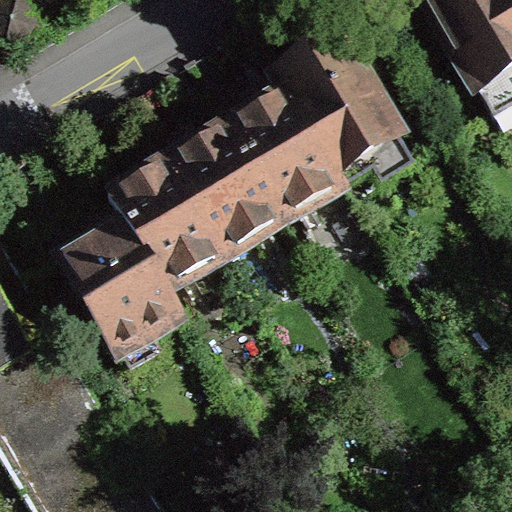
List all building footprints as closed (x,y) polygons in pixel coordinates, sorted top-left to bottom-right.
[(22,0),(11,0),(0,6),(0,40),(6,50),(40,31),(22,0)] [(511,7),(508,0),(413,0),(379,20),(413,77),(451,54),(458,65),(466,74),(495,121),(511,111),(511,7)] [(271,66),(279,80),(344,190),(373,173),(381,188),(414,168),(386,120),(382,107),(375,96),(366,87),(341,43),(337,39),(333,36),(327,34),(322,33),(316,35),(312,37),(308,41),(305,46),(287,56),(271,66)] [(237,125),(228,130),(284,225),(344,190),(279,80),(248,98),(257,113),(237,125)] [(191,132),(160,150),(225,260),(284,225),(228,130),(213,139),(199,147),(191,132)] [(116,211),(166,295),(167,296),(225,260),(160,150),(129,169),(137,184),(121,194),(110,201),(116,211)] [(182,321),(167,296),(166,295),(116,211),(85,230),(94,245),(68,260),(63,263),(74,281),(66,286),(77,304),(84,299),(88,305),(93,320),(100,332),(110,343),(111,344),(130,376),(163,356),(159,349),(170,343),(169,340),(158,346),(153,339),(182,321)] [(0,457),(32,511),(159,511),(0,246),(0,457)]
